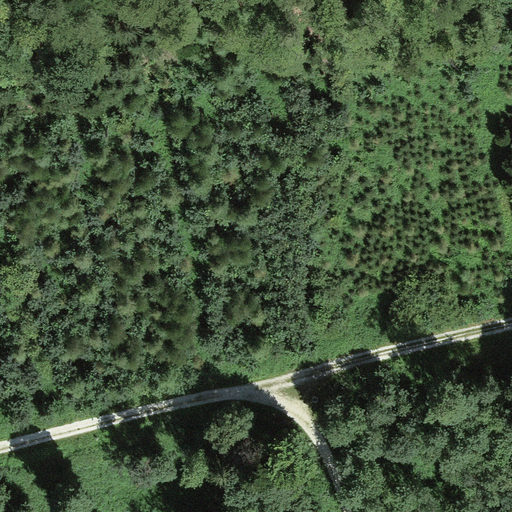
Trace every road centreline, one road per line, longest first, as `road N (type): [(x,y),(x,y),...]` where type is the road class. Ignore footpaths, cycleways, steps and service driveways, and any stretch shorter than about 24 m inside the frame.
road 1 (track): [(0,446),(280,378),(316,435),(344,511)]
road 2 (track): [(280,378),(511,327)]
